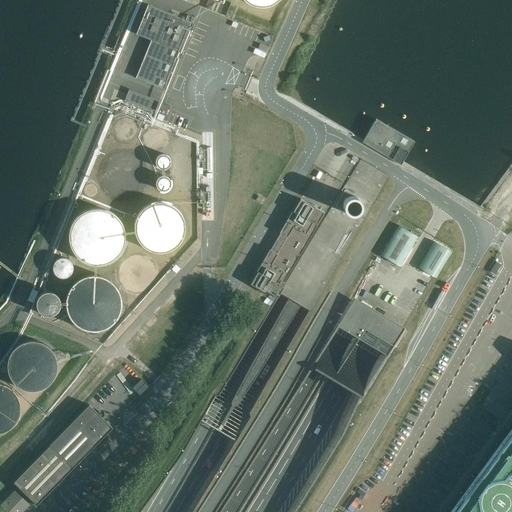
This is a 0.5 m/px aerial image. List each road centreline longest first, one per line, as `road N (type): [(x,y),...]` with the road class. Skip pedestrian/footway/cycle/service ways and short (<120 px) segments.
road 1 (motorway): [(485,0),(182,511)]
road 2 (motorway): [(462,0),(159,511)]
road 3 (motorway): [(233,511),(511,54)]
road 4 (unclassified): [(324,511),(479,241),(474,224),(447,204),(336,136),(315,133)]
road 5 (unclassified): [(52,511),(179,374),(315,133)]
road 6 (motorway): [(274,511),(511,120)]
road 7 (unclassified): [(315,133),(269,98),(264,85),(302,0)]
